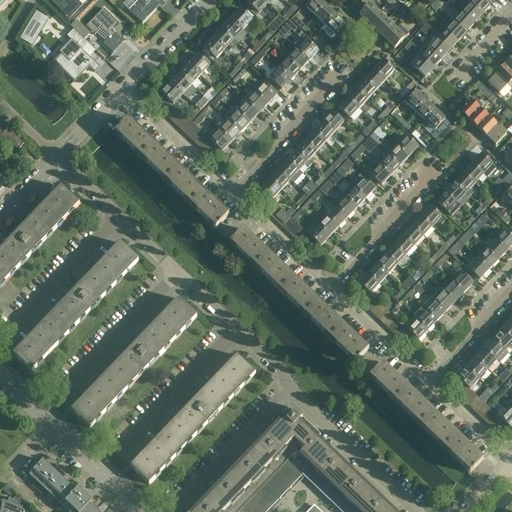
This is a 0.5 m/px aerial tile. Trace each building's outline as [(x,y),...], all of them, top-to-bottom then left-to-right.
[(55,0),(54,2),(69,16),(79,7),(80,8),(87,0),(55,0)] [(138,0),(139,1),(129,11),(135,17),(142,24),(160,6),(159,6),(162,2),(164,0),(138,0)] [(249,0),(246,3),(243,7),(246,9),(254,17),(255,18),(257,16),(258,14),(259,15),(268,5),(263,0),(249,0)] [(315,17),(326,6),(319,0),(313,0),(306,8),(315,17)] [(474,0),(470,5),(482,17),(490,8),(482,0),(474,0)] [(437,1),(433,4),(439,10),(442,6),(437,1)] [(417,6),(423,11),(426,8),(420,2),(417,6)] [(368,24),(379,12),(370,4),(359,16),(368,24)] [(433,5),(430,8),(436,13),(439,10),(433,4),(433,5)] [(462,14),(474,25),(482,17),(470,5),(462,14)] [(324,26),(335,15),(326,6),(315,17),(324,26)] [(127,32),(103,9),(86,27),(95,36),(102,29),(112,38),(110,40),(109,39),(103,44),(113,54),(124,42),(120,39),(127,32)] [(231,20),(243,31),(252,22),(240,10),(231,20)] [(379,12),(368,24),(377,33),(388,21),(379,12)] [(46,19),(37,13),(21,39),(30,45),(46,19)] [(409,16),(406,13),(401,18),(404,21),(409,16)] [(474,25),(462,14),(453,23),(466,34),(474,25)] [(325,27),(321,30),(322,30),(325,33),(331,39),(345,24),(335,15),(324,26),(325,27)] [(407,25),(413,19),(409,16),(404,21),(407,25)] [(243,31),(231,20),(222,29),(234,41),(243,31)] [(466,34),(453,23),(450,20),(442,29),(445,32),(457,43),(466,34)] [(388,21),(377,33),(385,41),(397,29),(396,29),(388,21)] [(76,22),(71,27),(84,39),(89,34),(76,22)] [(284,28),(279,33),(282,36),(284,38),(291,31),(298,37),(302,33),(290,22),(284,28)] [(300,22),(297,26),(302,30),(306,27),(300,22)] [(272,24),(267,29),(269,31),(273,35),(278,30),(272,24)] [(423,28),(428,33),(432,29),(426,24),(423,28)] [(397,29),(385,41),(394,49),(409,34),(400,26),(396,29),(397,29)] [(306,27),(302,30),(308,36),(312,33),(306,27)] [(420,31),(426,36),(428,33),(423,28),(420,31)] [(234,41),(222,29),(213,39),(226,50),(228,53),(232,49),(229,47),(234,41)] [(61,54),(55,61),(75,80),(88,67),(95,73),(100,68),(82,50),(88,44),(73,30),(67,37),(71,41),(59,53),(61,54)] [(437,41),(449,52),(457,43),(445,32),(437,41)] [(273,39),(277,42),(282,36),(279,33),(273,39)] [(315,36),(312,40),(318,45),(321,42),(319,39),(316,36),(315,36)] [(293,47),(296,50),(309,62),(318,52),(303,37),(293,47)] [(434,38),(426,47),(429,50),(441,61),(449,52),(437,41),(434,38)] [(226,50),(213,39),(204,49),(216,60),(226,50)] [(258,45),(261,48),(266,42),(263,39),(258,45)] [(253,40),(249,44),(254,48),(252,50),(256,53),(261,48),(258,45),(253,40)] [(407,46),(412,51),(415,47),(410,42),(407,46)] [(261,52),(264,55),(269,50),(266,46),(261,52)] [(404,49),(409,54),(412,51),(407,46),(404,49)] [(204,49),(202,51),(213,62),(216,60),(204,49)] [(309,62),(296,50),(288,59),(300,71),(309,62)] [(421,59),(433,70),(441,61),(429,50),(421,59)] [(256,57),(250,63),(254,68),(265,56),(264,55),(261,52),(256,57)] [(188,65),(200,76),(201,77),(210,67),(197,56),(188,65)] [(245,58),(240,63),(243,67),(248,62),(248,61),(245,58)] [(278,68),(291,81),(300,71),(288,59),(278,68)] [(433,70),(421,59),(420,60),(413,67),(423,77),(425,79),(433,70)] [(374,71),(385,81),(395,71),(394,71),(387,65),(383,61),(374,71)] [(391,61),(387,65),(394,71),(397,67),(391,61)] [(240,63),(234,69),(235,70),(238,73),(243,67),(240,63)] [(201,77),(200,76),(188,65),(179,75),(193,88),(193,87),(192,86),(201,77)] [(511,81),(511,73),(504,66),(496,75),(507,86),(511,81)] [(269,78),(282,90),(291,81),(278,68),(269,78)] [(237,77),(241,80),(246,75),(242,71),(237,77)] [(385,81),(374,71),(365,80),(377,91),(385,81)] [(193,88),(179,75),(171,84),(184,97),(193,88)] [(507,86),(496,75),(488,84),(492,88),(499,95),(507,86)] [(232,82),(236,85),(241,80),(237,77),(232,82)] [(377,91),(365,80),(356,89),(368,100),(377,91)] [(255,93),(267,106),(277,96),(264,83),(255,93)] [(173,105),(174,106),(183,96),(184,97),(171,84),(161,94),(165,98),(170,102),(173,105)] [(214,90),(218,93),(223,88),(220,85),(214,90)] [(405,90),(403,92),(396,85),(393,88),(400,95),(403,98),(409,93),(405,90)] [(485,97),(488,100),(492,96),(481,85),(477,89),(480,92),(485,97)] [(492,88),(490,90),(497,97),(499,95),(492,88)] [(368,100),(356,89),(347,99),(359,110),(368,100)] [(218,93),(214,90),(209,96),(213,99),(218,93)] [(219,96),(223,99),(228,93),(224,90),(219,96)] [(414,113),(426,101),(416,92),(405,104),(414,113)] [(267,106),(255,93),(246,102),(258,115),(267,106)] [(395,100),(398,104),(403,98),(400,95),(395,100)] [(497,100),(492,96),(488,100),(492,104),(497,100)] [(170,102),(165,98),(156,108),(161,112),(170,102)] [(474,98),(471,101),(460,113),(469,121),(480,110),(483,106),(474,98)] [(258,115),(246,102),(246,103),(242,99),(238,103),(242,106),(237,112),(250,124),(258,115)] [(359,110),(347,99),(338,109),(350,120),(359,110)] [(424,122),(435,110),(426,101),(414,113),(424,122)] [(174,106),(173,105),(170,102),(161,112),(165,116),(174,106)] [(197,109),(200,112),(205,107),(202,103),(197,109)] [(179,111),(174,106),(165,116),(169,120),(179,111)] [(382,113),(386,116),(391,111),(387,108),(382,113)] [(191,115),(195,118),(200,112),(197,109),(191,115)] [(202,114),(205,118),(210,112),(207,109),(202,114)] [(435,110),(424,122),(434,132),(438,127),(445,120),(435,110)] [(478,130),(489,118),(480,110),(469,121),(478,130)] [(507,110),(502,115),(505,118),(511,113),(507,110)] [(179,111),(169,120),(174,124),(183,115),(179,111)] [(250,124),(237,112),(227,121),(240,134),(250,124)] [(323,122),(335,133),(344,123),(332,113),(323,122)] [(377,119),(380,122),(386,116),(382,113),(377,119)] [(202,114),(196,120),(201,124),(206,118),(205,118),(202,114)] [(397,114),(393,118),(402,126),(405,122),(397,114)] [(183,115),(174,124),(178,128),(187,119),(183,115)] [(486,138),(497,127),(489,118),(478,130),(486,138)] [(191,123),(192,123),(187,119),(178,128),(182,132),(191,123)] [(140,158),(154,144),(129,120),(115,134),(140,158)] [(445,120),(438,127),(442,131),(449,124),(445,120)] [(0,121),(0,141),(14,155),(24,145),(0,121)] [(240,134),(227,121),(218,131),(231,143),(240,134)] [(335,133),(323,122),(314,132),(326,143),(335,133)] [(405,122),(402,126),(408,132),(411,128),(405,122)] [(192,123),(191,123),(182,132),(187,137),(196,127),(192,123)] [(366,138),(377,126),(373,123),(362,134),(366,138)] [(378,128),(382,132),(387,126),(384,123),(378,128)] [(191,141),(200,132),(200,131),(196,127),(187,137),(191,141)] [(497,127),(486,138),(495,146),(506,135),(497,127)] [(378,128),(370,137),(373,141),(375,143),(379,139),(377,137),(382,132),(378,128)] [(200,131),(200,132),(191,141),(195,145),(205,136),(200,131)] [(213,144),(217,148),(222,153),(231,143),(218,131),(209,140),(209,139),(208,139),(213,144)] [(326,143),(314,132),(305,142),(317,153),(326,143)] [(199,149),(200,149),(208,139),(209,139),(205,136),(195,145),(199,149)] [(366,141),(360,147),(364,150),(373,141),(370,137),(369,137),(366,141)] [(398,147),(409,157),(418,148),(407,137),(398,147)] [(359,138),(350,147),(353,151),(363,141),(359,138)] [(208,139),(200,149),(199,149),(204,153),(213,144),(208,139)] [(317,153),(305,142),(296,152),(308,162),(317,153)] [(154,144),(140,158),(165,182),(179,168),(154,144)] [(213,144),(204,153),(208,158),(217,148),(213,144)] [(409,157),(398,147),(388,156),(400,167),(409,157)] [(296,152),(288,161),(299,172),(304,166),(308,169),(312,165),(308,162),(296,152)] [(346,152),(341,157),(344,160),(349,155),(346,152)] [(360,156),(356,153),(355,152),(350,158),(351,158),(355,162),(360,156)] [(484,175),(483,175),(487,179),(496,169),(481,155),(472,164),(484,175)] [(400,167),(388,156),(384,161),(381,158),(376,162),(391,176),(400,167)] [(341,157),(336,162),(340,165),(344,160),(341,157)] [(299,172),(288,161),(279,171),(290,181),(299,172)] [(342,177),(353,166),(348,161),(337,172),(342,177)] [(391,176),(376,162),(367,172),(373,178),(371,180),(380,188),(391,176)] [(484,175),(472,164),(463,174),(475,185),(474,185),(478,188),(482,184),(478,181),(483,175),(484,175)] [(179,168),(165,182),(190,206),(204,192),(179,168)] [(290,181),(279,171),(270,180),(281,191),(290,181)] [(475,185),(463,174),(455,183),(466,194),(469,198),(473,194),(469,190),(474,185),(475,185)] [(318,188),(321,185),(326,179),(323,176),(315,184),(318,188)] [(351,185),(354,189),(355,188),(366,199),(375,190),(360,176),(351,185)] [(338,183),(332,178),(328,182),(334,187),(338,183)] [(499,179),(494,184),(498,189),(503,183),(502,182),(499,179)] [(271,199),(271,200),(273,202),(273,201),(272,201),(281,191),(270,180),(261,190),(269,197),(271,199)] [(446,193),(457,203),(466,194),(455,183),(446,193)] [(498,189),(502,192),(507,187),(503,183),(498,189)] [(305,195),(308,198),(317,188),(314,185),(305,195)] [(357,209),(366,199),(355,188),(354,189),(351,185),(342,195),(345,198),(357,209)] [(329,192),(323,186),(319,191),(322,194),(325,196),(329,192)] [(0,251),(0,287),(8,280),(79,205),(61,187),(0,251)] [(511,206),(511,188),(503,198),(511,206)] [(493,194),(496,198),(502,192),(498,189),(493,194)] [(322,194),(319,191),(310,200),(313,203),(322,194)] [(204,192),(190,206),(215,230),(229,216),(204,192)] [(457,203),(446,193),(436,203),(451,217),(460,207),(457,204),(457,203)] [(300,200),(303,203),(308,198),(305,195),(300,200)] [(271,200),(271,199),(269,197),(260,206),(264,210),(273,202),(271,200)] [(336,207),(348,218),(357,209),(345,198),(336,207)] [(310,200),(304,206),(307,210),(313,203),(310,200)] [(269,214),(277,205),(273,201),(273,202),(264,210),(269,214)] [(273,219),(282,210),(277,205),(269,215),(273,219)] [(348,218),(336,207),(327,217),(339,228),(348,218)] [(430,207),(421,217),(433,227),(433,228),(436,231),(445,221),(430,207)] [(484,211),(481,207),(475,213),(479,216),(484,211)] [(286,214),(290,217),(295,212),(291,209),(286,214)] [(277,223),(286,214),(282,210),(273,219),(277,223)] [(501,220),(504,217),(499,212),(495,215),(501,220)] [(290,218),(291,218),(290,217),(286,214),(277,223),(282,227),(290,218)] [(292,219),(295,222),(295,223),(300,217),(297,214),(292,219)] [(339,228),(327,217),(318,226),(330,237),(339,228)] [(424,237),(433,228),(433,227),(421,217),(412,226),(424,237)] [(466,223),(469,226),(475,220),(471,217),(466,223)] [(504,217),(501,220),(506,226),(510,222),(504,217)] [(290,218),(282,227),(286,231),(295,222),(292,219),(291,218),(290,218)] [(482,227),(485,224),(480,219),(477,222),(482,227)] [(299,226),(295,223),(295,222),(286,231),(290,235),(299,226)] [(482,227),(477,222),(470,229),(475,234),(482,227)] [(295,240),(304,231),(299,226),(290,235),(295,240)] [(318,226),(309,236),(312,239),(320,247),(330,237),(318,226)] [(424,237),(412,226),(403,236),(415,247),(424,237)] [(255,268),(268,254),(243,230),(230,244),(255,268)] [(299,243),(308,234),(304,231),(295,240),(299,243)] [(496,241),(507,252),(511,246),(511,238),(505,231),(496,241)] [(308,234),(299,243),(304,248),(312,239),(309,236),(308,234)] [(415,247),(403,236),(395,245),(406,256),(415,247)] [(448,242),(451,245),(456,239),(453,236),(448,242)] [(462,238),(459,241),(462,244),(464,246),(467,243),(462,238)] [(453,247),(457,250),(462,244),(459,241),(453,247)] [(507,252),(496,241),(487,250),(498,261),(507,252)] [(451,245),(448,242),(439,251),(443,254),(451,245)] [(120,244),(13,356),(31,373),(138,261),(120,244)] [(406,256),(395,245),(386,255),(397,266),(406,256)] [(478,259),(489,270),(498,261),(487,250),(478,259)] [(443,254),(439,251),(430,260),(434,263),(443,254)] [(280,292),(293,278),(268,254),(255,268),(280,292)] [(397,266),(386,255),(377,264),(389,275),(397,266)] [(489,270),(478,259),(468,269),(479,280),(489,270)] [(434,263),(430,260),(421,270),(425,273),(434,263)] [(440,260),(435,266),(438,269),(444,264),(440,260)] [(389,275),(377,264),(368,274),(379,285),(389,275)] [(415,265),(411,270),(416,275),(420,270),(415,265)] [(416,275),(419,279),(425,273),(421,270),(416,275)] [(431,270),(426,275),(430,278),(435,273),(431,270)] [(453,282),(464,293),(473,284),(462,273),(453,282)] [(370,295),(371,296),(372,295),(371,295),(379,285),(368,274),(359,284),(367,291),(370,294),(370,295)] [(426,275),(420,281),(424,284),(430,278),(426,275)] [(305,316),(318,302),(293,278),(280,292),(305,316)] [(464,293),(453,282),(444,292),(455,303),(464,293)] [(403,284),(401,286),(403,289),(406,292),(409,289),(403,284)] [(406,292),(403,289),(394,298),(397,302),(406,292)] [(408,294),(411,297),(416,292),(413,289),(408,294)] [(437,293),(431,298),(434,302),(435,301),(446,312),(455,303),(444,292),(440,289),(437,293)] [(370,294),(367,291),(358,300),(363,305),(371,296),(370,295),(370,294)] [(411,297),(408,294),(403,300),(406,303),(411,297)] [(376,300),(372,295),(371,296),(363,305),(367,309),(376,300)] [(434,302),(431,298),(422,308),(425,311),(426,311),(437,322),(446,312),(435,301),(434,302)] [(178,300),(71,412),(90,429),(124,393),(197,317),(178,300)] [(376,300),(367,309),(372,313),(380,304),(376,300)] [(330,340),(343,326),(318,302),(305,316),(330,340)] [(385,308),(388,311),(393,306),(390,303),(385,308)] [(380,304),(372,313),(376,317),(384,308),(380,304)] [(389,312),(388,312),(389,312),(388,311),(385,308),(384,308),(376,317),(380,321),(389,312)] [(390,313),(393,316),(398,311),(395,308),(390,313)] [(437,322),(426,311),(425,311),(422,308),(413,317),(416,320),(417,320),(428,331),(437,322)] [(388,312),(389,312),(380,321),(385,326),(393,317),(393,316),(390,313),(389,312),(388,312)] [(393,317),(385,326),(389,330),(397,321),(393,317)] [(407,330),(411,334),(418,341),(428,331),(417,320),(416,320),(407,330)] [(397,321),(389,330),(393,334),(402,325),(397,321)] [(511,321),(510,321),(502,330),(511,339),(511,321)] [(402,325),(393,334),(397,338),(406,329),(402,325)] [(343,326),(330,340),(355,364),(368,350),(343,326)] [(406,329),(397,338),(402,343),(411,334),(407,330),(406,329)] [(511,344),(511,339),(502,330),(493,340),(506,352),(511,344)] [(509,354),(506,352),(493,340),(484,349),(497,361),(500,364),(509,354)] [(475,359),(488,371),(497,361),(484,349),(475,359)] [(237,356),(130,468),(149,486),(256,374),(237,356)] [(488,371),(475,359),(466,368),(479,380),(488,371)] [(395,402),(408,388),(383,364),(370,378),(395,402)] [(470,390),(479,380),(466,368),(457,378),(463,384),(467,387),(470,390)] [(506,370),(502,375),(507,380),(511,375),(506,370)] [(467,387),(463,384),(454,392),(459,396),(467,387)] [(490,391),(494,394),(499,388),(496,385),(490,391)] [(470,390),(467,387),(459,396),(463,401),(471,392),(470,390)] [(504,387),(500,392),(505,397),(509,392),(504,387)] [(408,388),(395,402),(420,426),(433,412),(408,388)] [(463,401),(467,405),(476,396),(471,392),(463,401)] [(479,399),(480,400),(485,404),(489,399),(483,394),(479,399)] [(471,409),(480,400),(476,396),(467,405),(471,409)] [(485,404),(481,401),(480,400),(471,409),(476,413),(485,404)] [(489,409),(490,410),(495,404),(491,401),(486,406),(489,409)] [(489,409),(486,406),(485,404),(476,413),(480,417),(489,409)] [(192,511),(267,511),(305,473),(345,511),(394,511),(319,439),(300,421),(303,419),(292,408),(192,511)] [(490,410),(489,409),(480,417),(484,422),(493,413),(490,410)] [(501,421),(506,426),(511,430),(511,412),(510,410),(500,420),(501,421)] [(433,412),(420,426),(445,450),(458,436),(433,412)] [(493,413),(484,422),(489,426),(497,417),(493,413)] [(493,430),(501,421),(500,420),(497,417),(489,426),(493,430)] [(506,426),(501,421),(493,430),(498,435),(506,426)] [(458,436),(445,450),(470,474),(483,460),(458,436)] [(82,511),(89,505),(90,505),(92,502),(78,489),(76,492),(43,461),(29,476),(36,482),(32,487),(45,499),(49,495),(56,501),(52,505),(59,511),(63,507),(67,511),(82,511)] [(16,496),(12,500),(20,506),(23,502),(16,496)] [(30,502),(36,507),(40,503),(34,497),(30,502)] [(1,510),(0,511),(22,511),(20,510),(23,509),(20,506),(12,500),(10,498),(9,499),(7,504),(3,502),(3,503),(2,510),(1,510)]
